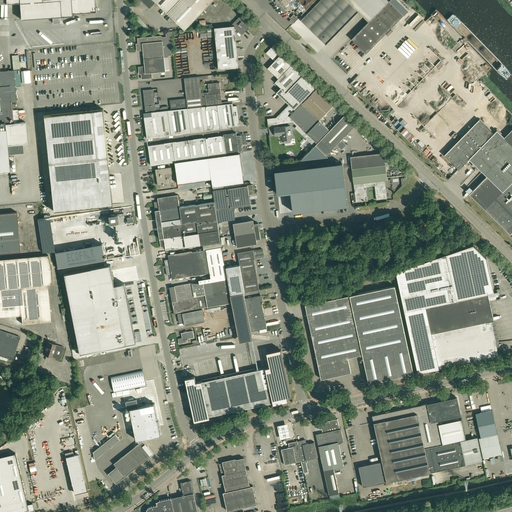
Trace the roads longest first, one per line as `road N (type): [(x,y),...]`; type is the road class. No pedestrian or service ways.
road 1 (unclassified): [(200,448),(179,414),(152,284),(119,0)]
road 2 (unclassified): [(430,178),(271,24)]
road 3 (unclassified): [(270,232),(251,60),(271,24)]
road 4 (tertiary): [(303,410),(511,366)]
road 5 (unclassified): [(303,410),(270,232)]
road 6 (unclassified): [(270,232),(404,204),(430,178)]
road 7 (track): [(511,478),(350,511)]
